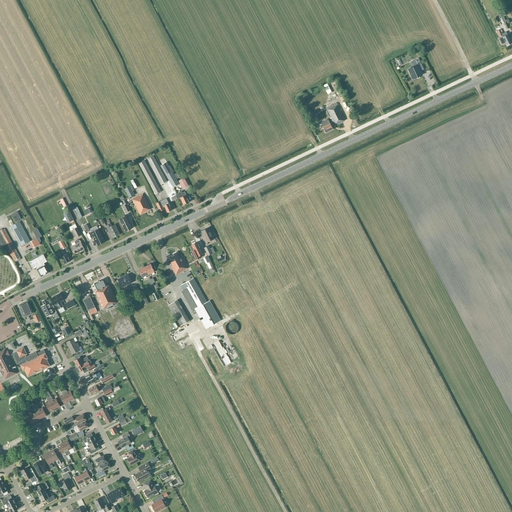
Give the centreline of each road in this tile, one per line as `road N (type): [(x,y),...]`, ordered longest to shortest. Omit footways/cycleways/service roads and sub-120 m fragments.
road 1 (secondary): [(31,291),(511,66)]
road 2 (track): [(284,511),(195,334)]
road 3 (unclassified): [(87,403),(31,291)]
